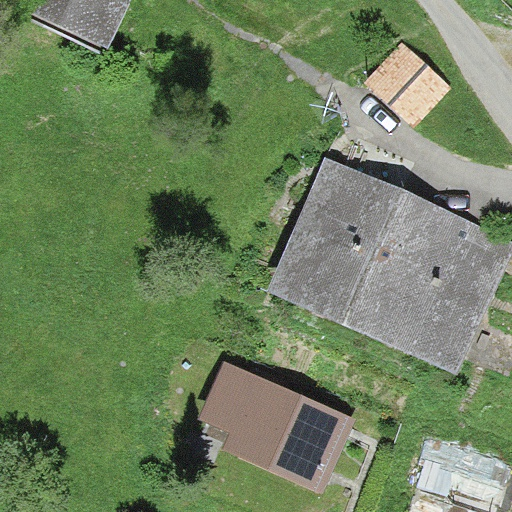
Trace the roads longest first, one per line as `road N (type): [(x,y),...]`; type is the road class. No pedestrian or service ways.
road 1 (track): [(318,107),(409,164),(489,193),(511,192)]
road 2 (unclassified): [(511,94),(434,0)]
